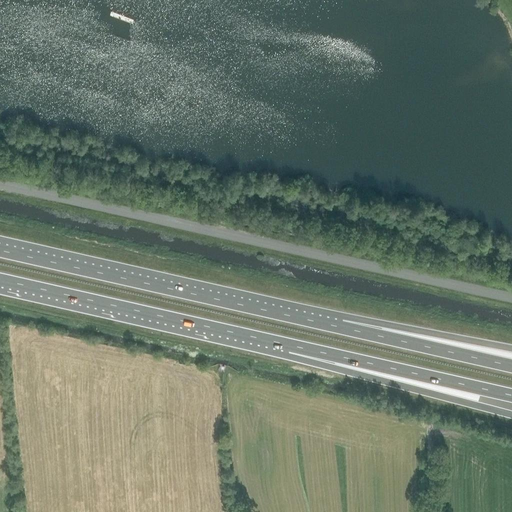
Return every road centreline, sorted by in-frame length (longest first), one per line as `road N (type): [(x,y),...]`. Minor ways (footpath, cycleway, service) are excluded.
road 1 (tertiary): [(511,299),(0,185)]
road 2 (trunk): [(341,327),(0,251)]
road 3 (trunk): [(0,280),(292,346)]
road 4 (trunk): [(292,346),(511,416)]
road 5 (trunk): [(292,346),(511,395)]
road 6 (trunk): [(511,366),(341,327)]
road 7 (trunk): [(511,349),(341,327)]
